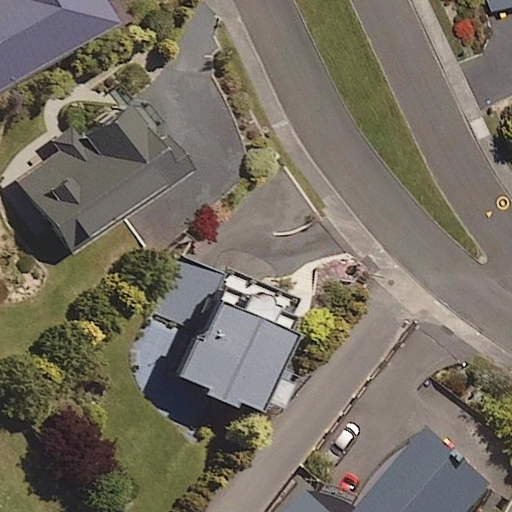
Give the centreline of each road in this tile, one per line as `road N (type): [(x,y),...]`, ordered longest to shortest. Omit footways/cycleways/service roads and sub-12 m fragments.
road 1 (residential): [(386,0),(511,256)]
road 2 (residential): [(381,202),(305,90),(263,0)]
road 3 (residential): [(511,297),(381,202)]
